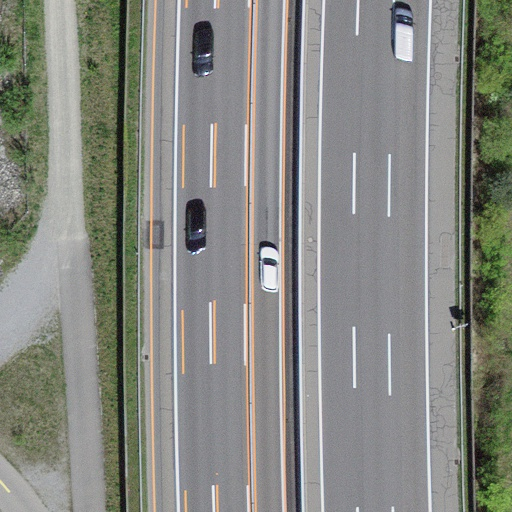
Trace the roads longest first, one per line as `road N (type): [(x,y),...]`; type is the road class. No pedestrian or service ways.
road 1 (track): [(90,511),(62,0)]
road 2 (motorway): [(376,511),(378,0)]
road 3 (motorway): [(233,0),(233,511)]
road 4 (track): [(0,329),(45,276),(69,231)]
